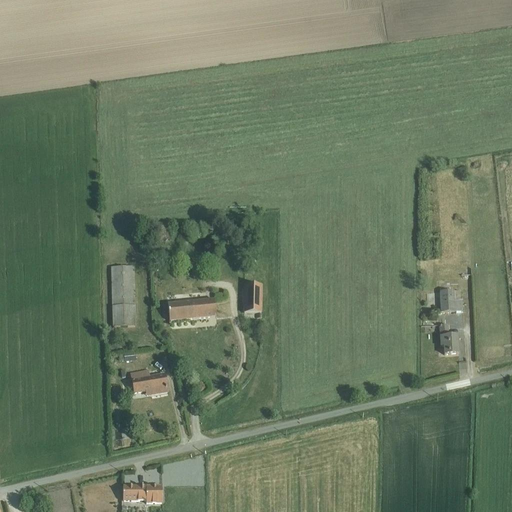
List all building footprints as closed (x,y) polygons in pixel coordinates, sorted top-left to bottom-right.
[(134,268),(111,269),(112,329),(135,329),(134,268)] [(433,271),(433,284),(443,284),(443,291),(453,291),(453,271),(433,271)] [(430,274),(422,274),(422,287),(430,287),(430,274)] [(145,289),(153,289),(154,281),(146,281),(145,289)] [(262,287),(243,287),(243,315),(261,315),(262,287)] [(460,293),(439,294),(440,315),(462,313),(462,302),(460,302),(460,293)] [(214,301),(167,306),(169,324),(216,319),(214,301)] [(448,327),(439,328),(440,348),(443,348),(444,357),(458,356),(457,337),(448,338),(448,327)] [(123,356),(119,356),(120,363),(124,362),(124,363),(136,362),(135,354),(123,355),(123,356)] [(148,372),(131,375),(134,395),(150,392),(151,397),(167,394),(164,375),(149,378),(148,372)] [(165,507),(166,490),(121,488),(121,505),(165,507)]
